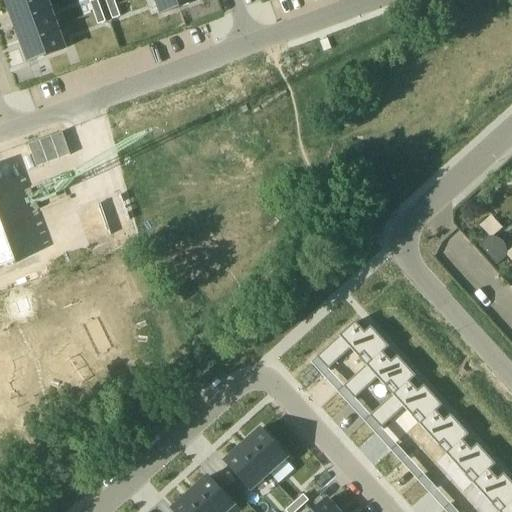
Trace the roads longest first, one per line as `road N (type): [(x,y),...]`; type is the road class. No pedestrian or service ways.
road 1 (residential): [(96,511),(236,383),(257,376),(275,381),(391,511)]
road 2 (unclassified): [(511,131),(407,224),(400,243),(410,265),(511,375)]
road 3 (residential): [(10,128),(251,42)]
road 4 (residential): [(251,42),(373,0)]
